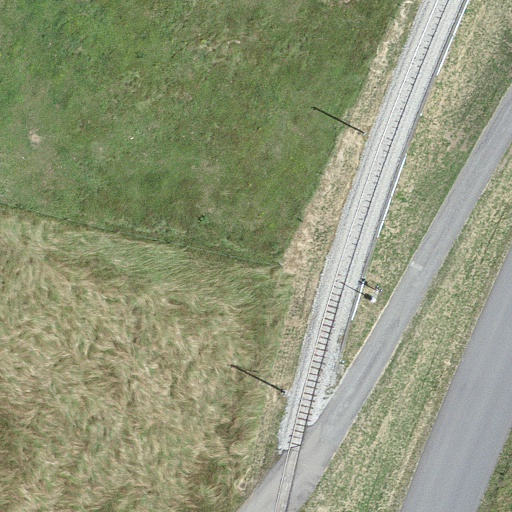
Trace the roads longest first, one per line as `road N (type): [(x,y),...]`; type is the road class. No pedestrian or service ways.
road 1 (residential): [(511,120),(361,381),(315,453),(262,511)]
road 2 (tertiary): [(438,511),(511,333)]
